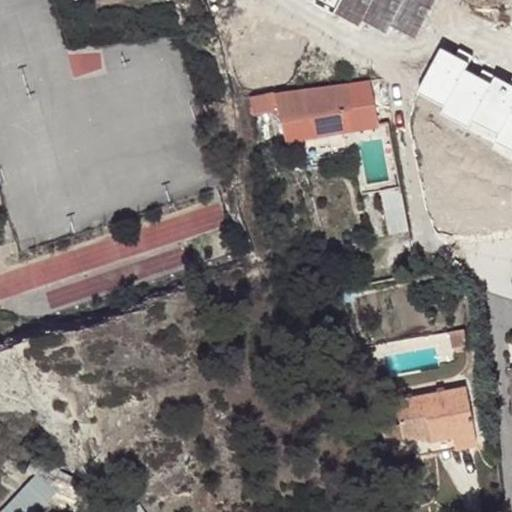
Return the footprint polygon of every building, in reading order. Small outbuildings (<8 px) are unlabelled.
[(368,80),(275,92),(279,109),(284,135),(286,142),(378,126),(368,80)] [(275,92),(250,95),(253,112),(279,109),(275,92)] [(403,197),(400,186),(381,190),(386,215),(390,233),(409,230),(407,222),(406,213),(403,197)] [(407,266),(409,275),(417,273),(416,265),(407,266)] [(462,328),(450,330),(454,347),(466,345),(462,328)] [(396,400),(400,424),(404,439),(427,434),(429,440),(473,432),(463,386),(396,400)] [(400,424),(380,428),(384,443),(404,439),(400,424)] [(475,444),(473,432),(429,440),(432,453),(475,444)] [(29,511),(39,511),(58,487),(37,471),(15,501),(29,511)]
